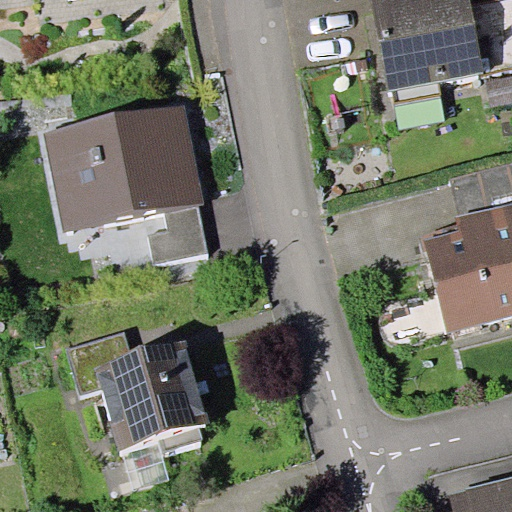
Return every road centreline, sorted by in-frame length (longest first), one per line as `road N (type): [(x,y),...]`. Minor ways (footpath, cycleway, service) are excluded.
road 1 (residential): [(248,0),(257,88),(292,245),(359,462)]
road 2 (residential): [(359,462),(511,424)]
